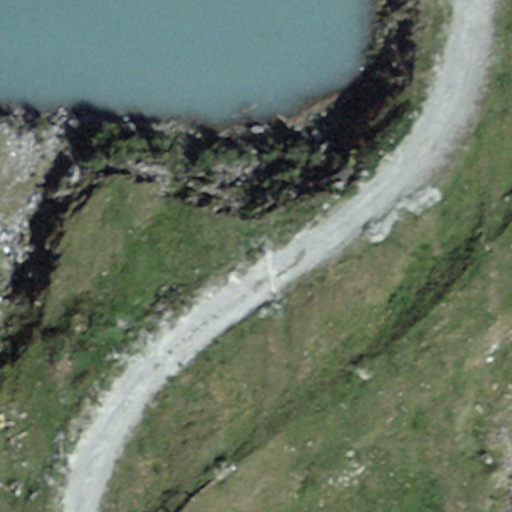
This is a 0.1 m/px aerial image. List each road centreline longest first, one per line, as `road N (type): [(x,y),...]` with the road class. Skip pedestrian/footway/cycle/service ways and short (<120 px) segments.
road 1 (track): [(85,511),(98,454),(134,387),(207,325),(376,216),(444,131),(478,0)]
road 2 (track): [(511,266),(462,321),(211,511)]
